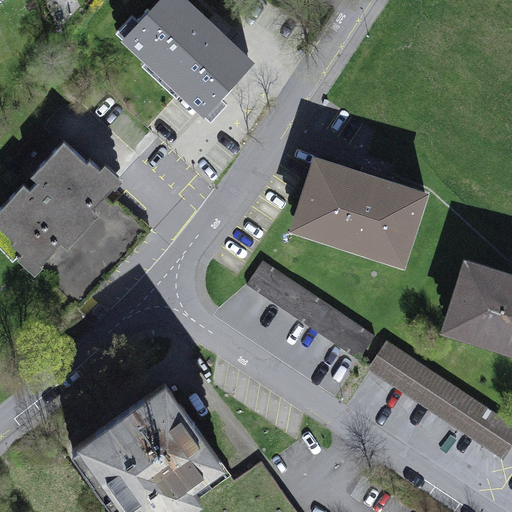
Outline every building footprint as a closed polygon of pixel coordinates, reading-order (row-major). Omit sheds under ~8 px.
[(228,84),(249,62),(215,29),(209,36),(201,28),(207,22),(183,0),(162,0),(151,13),(147,9),(138,20),(141,23),(126,39),(148,58),(149,57),(184,89),(183,90),(204,110),(218,95),(222,98),(232,87),(228,84)] [(215,29),(226,18),(217,10),(207,22),(201,28),(209,36),(215,29)] [(126,39),(141,23),(138,20),(132,15),(116,33),(124,41),(126,39)] [(183,90),(184,89),(149,57),(148,58),(142,65),(176,97),(183,90)] [(202,113),(211,121),(227,103),(222,98),(218,95),(204,110),(202,113)] [(38,181),(30,190),(24,184),(0,210),(0,225),(15,239),(12,243),(23,253),(26,249),(34,258),(26,266),(0,295),(0,298),(45,340),(56,328),(67,338),(87,316),(79,309),(76,306),(137,239),(136,225),(113,203),(104,195),(112,186),(97,172),(100,168),(89,159),(86,162),(63,141),(32,176),(38,181)] [(416,224),(426,195),(392,184),(382,181),(382,184),(361,177),(361,175),(360,174),(318,161),(298,226),(401,258),(412,223),(416,224)] [(114,188),(123,179),(105,163),(100,168),(97,172),(112,186),(114,188)] [(394,178),(362,168),(360,174),(361,175),(361,177),(382,184),(382,181),(392,184),(394,178)] [(24,184),(30,190),(38,181),(32,176),(24,184)] [(79,309),(152,231),(117,199),(113,203),(136,225),(137,239),(76,306),(79,309)] [(26,266),(34,258),(26,249),(23,253),(18,259),(26,266)] [(375,336),(263,261),(247,284),(359,360),(375,336)] [(511,275),(469,262),(448,328),(511,347),(511,275)] [(372,368),(503,455),(511,441),(511,426),(388,344),(372,368)] [(201,467),(217,456),(169,389),(153,401),(149,395),(78,445),(79,446),(91,462),(84,467),(94,481),(98,478),(121,509),(127,505),(132,511),(178,511),(199,497),(190,484),(205,473),(201,467)] [(73,450),(74,451),(73,451),(84,467),(91,462),(79,446),(73,450)] [(190,484),(199,497),(231,475),(217,456),(201,467),(205,473),(190,484)] [(117,511),(121,509),(98,478),(94,481),(117,511)]
